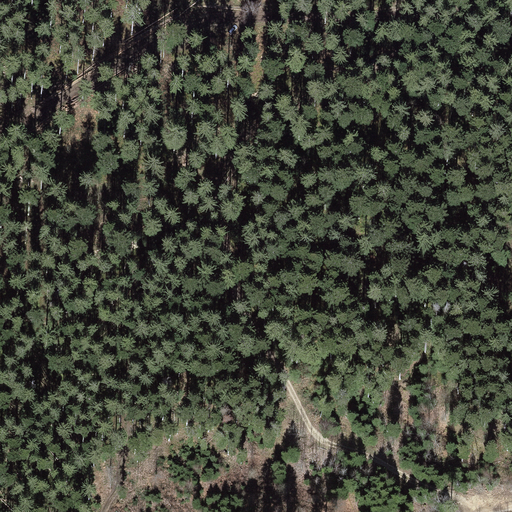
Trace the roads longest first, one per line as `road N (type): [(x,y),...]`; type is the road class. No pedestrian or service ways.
road 1 (track): [(438,13),(355,79),(259,125),(222,164),(216,194),(234,289),(312,431),(478,511)]
road 2 (track): [(472,0),(438,13),(217,18),(124,57),(0,135)]
